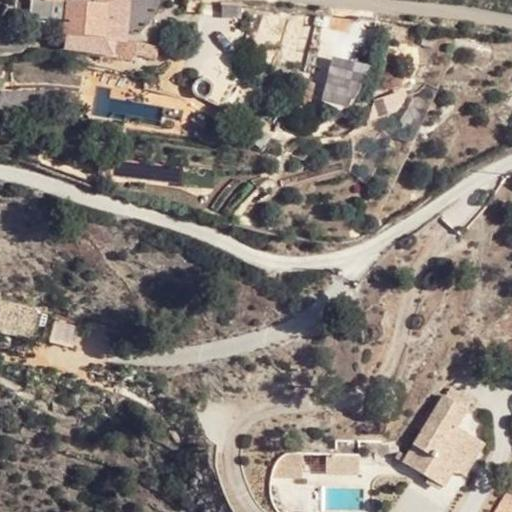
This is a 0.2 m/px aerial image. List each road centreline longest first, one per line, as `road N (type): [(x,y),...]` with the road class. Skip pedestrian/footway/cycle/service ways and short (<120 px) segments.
road 1 (unclassified): [(0,173),(122,207),(252,258),(305,266),(351,256),(511,160)]
road 2 (residential): [(341,0),(511,19)]
